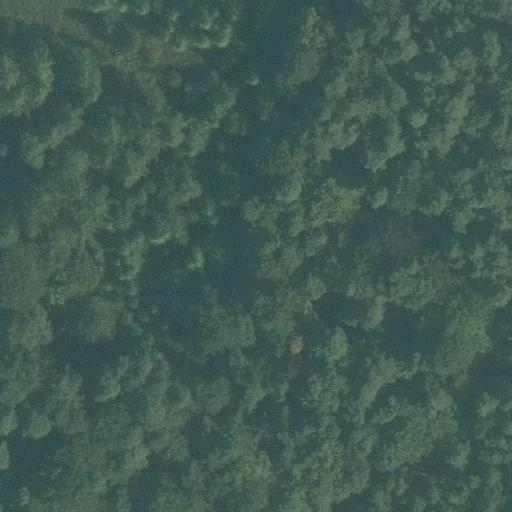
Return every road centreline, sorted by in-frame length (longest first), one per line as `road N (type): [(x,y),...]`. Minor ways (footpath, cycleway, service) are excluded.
road 1 (track): [(0,297),(302,0)]
road 2 (unknown): [(511,328),(321,511)]
